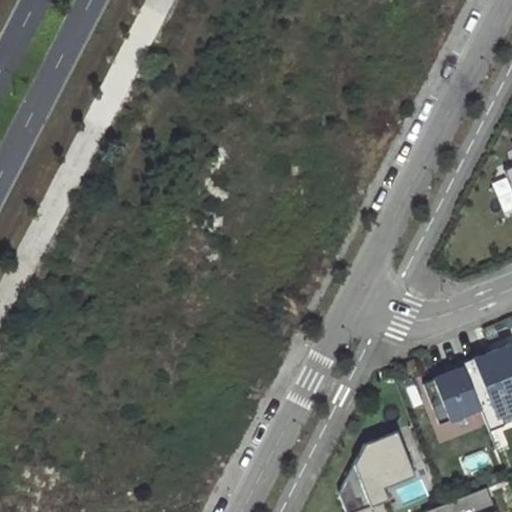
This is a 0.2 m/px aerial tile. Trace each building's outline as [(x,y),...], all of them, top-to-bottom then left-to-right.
[(511,166),(503,170),(511,191),(511,166)] [(489,431),(511,421),(511,346),(510,342),(461,362),(479,407),(489,431)] [(440,423),(479,407),(461,362),(446,368),(448,373),(438,376),(424,382),(440,423)] [(446,368),(437,372),(438,376),(448,373),(446,368)] [(364,443),(338,492),(346,511),(353,511),(388,498),(383,487),(414,475),(396,430),(364,443)] [(495,511),(485,487),(421,511),(495,511)]
